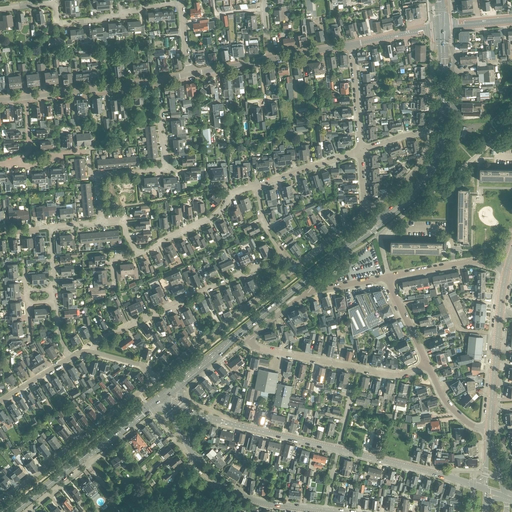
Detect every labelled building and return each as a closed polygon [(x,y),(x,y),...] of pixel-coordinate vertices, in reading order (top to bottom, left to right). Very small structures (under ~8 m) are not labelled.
[(99,0),(92,0),(93,5),(96,5),(97,11),(103,10),(102,1),(99,1),(99,0)] [(108,0),(109,1),(102,1),(103,10),(110,10),(109,3),(112,3),(111,0),(108,0)] [(333,3),(338,3),(337,0),(331,0),(332,1),(329,1),(330,10),(333,10),(333,3)] [(471,0),(467,1),(462,1),(463,7),(461,7),(461,5),(457,6),(458,13),(460,13),(460,15),(463,15),(473,13),(471,0)] [(194,4),(195,9),(191,10),(191,14),(190,14),(191,17),(192,17),(192,18),(202,17),(201,8),(200,8),(199,3),(194,4)] [(406,6),(403,6),(404,10),(406,9),(406,12),(404,12),(405,15),(406,15),(407,21),(411,20),(414,20),(414,19),(412,6),(413,6),(413,5),(406,6)] [(413,6),(412,6),(414,19),(421,18),(419,7),(418,5),(413,6)] [(279,11),(274,11),(275,21),(276,25),(280,24),(279,21),(283,21),(285,20),(284,14),(282,15),(282,12),(287,12),(286,6),(279,7),(279,11)] [(74,7),(65,8),(66,14),(72,14),(72,17),(79,16),(79,13),(75,13),(74,7)] [(42,11),(36,12),(37,21),(38,24),(44,23),(44,20),(43,16),(42,11)] [(146,22),(155,21),(154,13),(148,13),(148,16),(146,16),(146,22)] [(247,19),(248,23),(257,22),(256,16),(252,16),(252,15),(249,16),(247,16),(247,13),(240,13),(240,18),(244,17),(245,20),(247,19)] [(403,24),(401,16),(400,13),(393,14),(393,17),(394,21),(395,21),(396,26),(399,25),(399,26),(402,26),(402,25),(403,24)] [(17,18),(17,22),(15,22),(16,29),(21,29),(20,22),(24,22),(24,21),(26,21),(26,18),(24,18),(23,14),(17,14),(17,18)] [(0,21),(0,26),(0,30),(8,29),(7,25),(12,25),(13,27),(11,15),(7,16),(7,15),(6,15),(6,16),(3,16),(4,21),(0,21)] [(387,19),(382,20),(382,23),(384,30),(393,28),(391,21),(391,18),(392,17),(391,15),(388,15),(387,15),(387,19)] [(201,34),(200,31),(215,29),(214,22),(209,22),(209,20),(200,21),(200,24),(193,25),(194,32),(195,32),(195,35),(201,34)] [(313,21),(307,22),(308,33),(315,32),(313,21)] [(140,22),(134,23),(134,31),(141,31),(141,35),(144,35),(144,28),(141,28),(140,22)] [(257,22),(248,23),(248,26),(245,27),(245,29),(242,30),(242,34),(249,33),(248,30),(251,29),(251,30),(253,30),(253,29),(257,29),(257,22)] [(366,22),(359,24),(361,35),(368,33),(366,22)] [(380,22),(378,22),(373,23),(374,28),(373,28),(374,32),(381,31),(380,27),(380,26),(379,26),(379,25),(381,25),(380,22)] [(128,32),(134,31),(134,23),(127,23),(128,29),(124,29),(125,37),(128,36),(128,32)] [(353,24),(344,26),(347,38),(355,36),(354,32),(358,31),(356,23),(353,23),(353,24)] [(105,31),(106,34),(106,38),(109,38),(109,34),(115,33),(114,24),(108,25),(108,31),(105,31)] [(119,37),(125,37),(124,29),(121,30),(121,24),(114,24),(115,33),(115,35),(118,35),(118,36),(119,37)] [(303,35),(296,37),(298,45),(298,46),(303,45),(302,44),(308,43),(307,37),(306,32),(307,32),(306,26),(303,26),(303,32),(303,35)] [(332,39),(334,39),(334,40),(340,39),(339,32),(340,32),(339,27),(331,29),(332,33),(333,35),(331,35),(332,39)] [(100,40),(103,40),(103,41),(106,41),(106,38),(106,34),(102,34),(102,28),(96,29),(96,38),(99,37),(99,40),(100,40)] [(93,38),(96,38),(96,29),(89,29),(90,35),(86,36),(87,45),(91,45),(93,42),(93,38)] [(77,39),(76,30),(70,31),(70,37),(67,37),(68,44),(71,44),(71,40),(77,39)] [(80,46),(87,45),(86,36),(83,36),(83,30),(76,30),(77,39),(80,39),(80,46)] [(316,32),(318,42),(325,41),(323,31),(316,32)] [(298,45),(296,37),(296,34),(287,35),(287,38),(283,39),(284,48),(292,46),(298,45)] [(49,48),(62,47),(62,49),(66,48),(65,38),(61,38),(55,39),(55,38),(52,38),(52,39),(48,39),(49,48)] [(254,43),(249,44),(250,47),(249,47),(250,54),(255,54),(259,54),(258,40),(254,41),(254,43)] [(404,42),(396,44),(398,50),(398,52),(403,51),(402,49),(405,48),(404,42)] [(384,51),(383,52),(384,54),(385,54),(386,58),(387,58),(391,57),(392,60),(398,59),(397,55),(394,55),(392,45),(384,47),(384,51)] [(380,61),(380,60),(379,59),(378,49),(371,50),(374,62),(374,63),(380,62),(380,61)] [(179,57),(177,58),(176,55),(175,55),(174,50),(170,50),(171,59),(173,58),(175,69),(182,68),(181,68),(182,67),(182,65),(181,64),(180,58),(179,59),(179,57)] [(357,53),(358,60),(358,63),(363,62),(363,61),(365,61),(365,60),(366,59),(365,52),(357,53)] [(489,52),(486,52),(480,52),(480,54),(477,55),(460,56),(461,64),(462,64),(462,65),(472,65),(477,64),(477,62),(480,61),(486,61),(486,60),(491,60),(491,52),(489,52)] [(215,53),(207,55),(209,63),(217,62),(215,53)] [(416,53),(416,60),(421,60),(421,62),(425,62),(425,61),(426,53),(416,53)] [(204,54),(195,55),(197,65),(206,64),(204,54)] [(348,64),(347,55),(339,56),(340,65),(341,65),(341,67),(344,67),(344,68),(346,68),(346,66),(348,66),(348,64)] [(335,57),(327,58),(329,69),(337,67),(335,57)] [(166,65),(165,58),(158,60),(159,66),(158,66),(159,72),(165,71),(165,72),(168,71),(167,71),(168,70),(168,65),(166,65)] [(140,74),(139,64),(138,61),(135,62),(134,63),(134,65),(130,66),(131,71),(133,71),(134,74),(134,75),(137,75),(137,74),(140,74)] [(318,62),(314,63),(315,76),(316,76),(315,76),(325,75),(325,73),(325,72),(325,65),(321,66),(320,63),(318,63),(318,62)] [(123,63),(114,64),(116,77),(116,78),(119,77),(119,76),(120,76),(125,75),(124,70),(123,63)] [(148,63),(139,64),(140,74),(143,73),(143,74),(146,74),(146,73),(147,73),(146,69),(149,69),(148,63)] [(303,78),(302,74),(300,65),(294,67),(295,71),(294,71),(295,75),(296,80),(303,78)] [(485,78),(485,82),(495,82),(494,66),(478,67),(478,74),(484,74),(485,78)] [(60,75),(63,75),(64,84),(68,83),(72,82),(71,78),(73,78),(72,74),(68,74),(67,67),(62,68),(62,67),(59,67),(60,75)] [(288,68),(278,69),(279,73),(279,76),(288,75),(288,72),(288,68)] [(268,75),(265,75),(265,77),(266,85),(266,88),(270,87),(269,84),(271,84),(271,80),(275,79),(274,69),(267,70),(268,75)] [(84,82),(91,81),(90,73),(88,73),(88,71),(82,72),(82,74),(83,82),(84,82)] [(98,72),(90,73),(91,81),(99,80),(98,72)] [(248,78),(248,85),(257,84),(256,73),(247,74),(245,75),(246,79),(248,78)] [(76,83),(83,82),(82,74),(75,75),(76,83)] [(363,75),(363,82),(371,82),(370,74),(363,75)] [(485,82),(485,78),(479,79),(479,77),(472,78),(472,76),(469,76),(469,74),(462,75),(462,76),(461,76),(462,84),(464,84),(473,84),(473,83),(479,83),(485,82)] [(214,81),(204,82),(205,87),(206,87),(207,95),(215,93),(213,86),(215,86),(214,81)] [(195,84),(186,85),(187,91),(188,97),(196,95),(195,90),(196,89),(195,84)] [(173,87),(164,89),(165,94),(166,94),(167,98),(169,98),(170,109),(171,113),(176,112),(175,108),(175,100),(174,93),(174,92),(173,87)] [(489,92),(477,93),(477,94),(477,101),(484,101),(489,101),(488,100),(490,100),(489,92)] [(143,94),(134,95),(134,101),(135,101),(136,105),(143,104),(143,100),(144,100),(143,94)] [(101,98),(92,99),(93,115),(97,114),(97,113),(105,112),(104,104),(101,104),(101,98)] [(83,100),(78,101),(74,101),(75,113),(77,112),(78,116),(79,116),(84,116),(87,115),(87,112),(87,111),(86,100),(83,100)] [(116,101),(117,111),(121,110),(121,114),(124,114),(124,118),(127,118),(127,111),(124,111),(122,100),(116,101)] [(191,100),(187,101),(188,108),(187,108),(188,115),(200,113),(200,110),(192,111),(191,107),(191,100)] [(114,111),(117,111),(116,101),(111,101),(112,112),(109,112),(109,119),(112,119),(112,115),(114,115),(114,111)] [(276,106),(276,103),(268,104),(268,108),(269,110),(265,110),(266,116),(269,115),(277,114),(277,110),(277,106),(276,106)] [(222,104),(212,105),(214,128),(220,128),(221,130),(225,130),(223,109),(222,109),(222,104)] [(481,116),(481,109),(481,104),(473,104),(462,104),(462,112),(464,112),(464,116),(479,116),(481,116)] [(37,118),(37,120),(40,120),(39,108),(35,108),(35,107),(31,107),(32,111),(33,111),(33,118),(37,118)] [(260,107),(251,108),(252,117),(251,117),(251,121),(252,121),(259,121),(259,123),(260,130),(265,129),(264,122),(261,122),(261,121),(261,119),(261,116),(261,115),(261,113),(261,108),(260,108),(260,107)] [(172,128),(181,127),(184,127),(184,120),(184,118),(190,117),(190,115),(188,115),(182,116),(182,117),(177,118),(177,121),(171,122),(170,122),(170,126),(172,126),(172,128)] [(297,119),(297,127),(308,126),(307,118),(297,119)] [(352,122),(346,122),(346,123),(343,123),(344,129),(346,129),(347,132),(353,132),(352,122)] [(43,127),(42,128),(42,131),(36,131),(36,133),(35,133),(36,137),(37,137),(37,138),(47,137),(47,134),(48,134),(49,133),(49,131),(49,127),(47,127),(43,127)] [(181,130),(181,127),(172,128),(172,134),(179,134),(179,137),(186,136),(186,133),(185,130),(181,130)] [(6,140),(10,139),(21,139),(21,138),(22,138),(21,134),(20,134),(20,132),(14,133),(14,130),(5,130),(6,140)] [(83,134),(84,146),(87,146),(87,145),(91,145),(90,140),(93,139),(93,131),(90,132),(90,134),(83,134)] [(84,146),(83,134),(76,135),(76,133),(73,133),(74,141),(77,141),(77,146),(81,146),(84,146)] [(63,145),(62,145),(62,148),(66,148),(66,147),(69,147),(69,141),(72,141),(72,134),(66,135),(66,137),(62,137),(63,145)] [(186,140),(186,136),(179,137),(179,140),(173,141),(174,147),(183,146),(182,143),(184,143),(185,142),(184,140),(186,140)] [(46,142),(40,142),(40,146),(39,146),(40,150),(43,150),(43,149),(51,148),(50,145),(53,145),(52,138),(46,139),(46,142)] [(351,140),(338,142),(333,142),(336,150),(339,149),(345,148),(345,145),(352,145),(351,140)] [(12,141),(3,142),(4,148),(8,148),(8,151),(15,151),(16,152),(19,151),(19,147),(18,148),(18,144),(12,144),(12,141)] [(328,141),(325,142),(326,145),(325,146),(326,148),(324,149),(326,153),(328,152),(328,153),(334,151),(331,144),(329,144),(328,141)] [(280,152),(274,152),(274,159),(278,159),(279,165),(279,167),(285,166),(285,165),(284,156),(284,151),(283,145),(281,146),(280,146),(280,152)] [(309,145),(302,146),(303,150),(299,151),(300,160),(307,159),(307,153),(310,153),(309,145)] [(400,145),(395,147),(397,154),(398,154),(399,156),(403,154),(402,152),(400,145)] [(183,146),(174,147),(174,154),(180,153),(181,156),(188,155),(188,152),(187,152),(186,150),(185,149),(185,146),(183,146)] [(284,156),(285,165),(292,164),(291,157),(295,157),(295,150),(287,151),(288,155),(284,156)] [(188,159),(182,160),(183,166),(192,165),(192,162),(195,162),(194,155),(188,156),(188,159)] [(266,161),(263,162),(264,171),(269,171),(269,170),(270,170),(270,164),(273,163),(272,156),(266,157),(266,161)] [(264,171),(263,162),(259,162),(259,158),(252,158),(253,165),(256,165),(257,171),(264,171)] [(241,178),(240,167),(240,161),(235,162),(236,165),(230,166),(231,172),(234,172),(235,178),(235,179),(239,178),(241,178)] [(217,166),(218,180),(221,180),(221,181),(224,180),(225,180),(224,176),(224,171),(227,171),(226,163),(221,163),(221,168),(217,168),(217,166)] [(240,167),(241,178),(243,177),(243,178),(247,178),(247,177),(248,177),(247,171),(251,170),(250,163),(244,164),(244,167),(240,167)] [(398,170),(402,175),(407,171),(402,166),(400,164),(397,167),(399,169),(398,170)] [(342,168),(339,169),(339,173),(355,172),(355,165),(345,165),(345,166),(342,166),(342,168)] [(217,166),(207,167),(208,173),(211,173),(211,178),(212,181),(212,182),(215,181),(215,180),(218,180),(217,166)] [(68,185),(68,182),(67,174),(64,174),(63,167),(59,168),(59,169),(57,169),(57,179),(58,183),(66,182),(66,185),(68,185)] [(51,179),(48,179),(48,185),(52,185),(52,183),(53,183),(54,181),(54,179),(57,179),(57,169),(54,169),(54,168),(50,169),(51,179)] [(192,172),(185,173),(186,181),(196,180),(195,175),(200,175),(200,171),(204,171),(204,168),(200,168),(192,169),(192,172)] [(402,175),(398,170),(396,171),(395,169),(392,171),(393,173),(398,179),(402,175)] [(480,170),(480,181),(511,181),(511,171),(486,171),(480,171),(480,170)] [(11,191),(10,188),(10,181),(7,182),(6,172),(2,172),(2,173),(0,172),(0,176),(0,182),(4,182),(4,185),(5,184),(5,192),(11,191)] [(45,185),(48,185),(48,179),(45,179),(44,172),(40,173),(41,174),(38,174),(39,183),(41,183),(41,185),(42,186),(45,185)] [(328,172),(322,174),(325,184),(331,182),(328,172)] [(32,184),(39,183),(38,174),(35,174),(35,173),(31,173),(32,180),(29,180),(29,186),(33,186),(32,184)] [(13,181),(10,181),(10,188),(14,188),(13,185),(20,185),(19,175),(16,175),(16,174),(12,174),(13,181)] [(22,175),(19,175),(20,185),(26,184),(26,187),(29,186),(29,180),(26,180),(25,174),(21,174),(22,175)] [(317,175),(311,177),(312,184),(313,184),(314,188),(319,187),(320,192),(322,192),(322,194),(325,193),(324,191),(322,181),(319,182),(317,175)] [(157,178),(150,179),(151,188),(154,187),(154,189),(155,190),(158,189),(158,190),(158,191),(158,192),(159,193),(161,193),(161,186),(160,184),(157,184),(157,178)] [(176,178),(169,179),(170,188),(177,187),(177,191),(180,191),(180,184),(176,184),(176,178)] [(145,188),(151,188),(150,179),(144,179),(144,185),(141,186),(142,193),(145,192),(145,188)] [(164,188),(170,188),(169,179),(163,179),(164,185),(161,186),(161,193),(164,193),(164,188)] [(302,187),(300,188),(301,194),(304,193),(304,195),(312,193),(310,189),(308,189),(308,187),(306,180),(301,181),(302,187)] [(283,188),(282,188),(284,197),(285,200),(286,200),(287,206),(290,205),(290,202),(289,199),(287,187),(286,187),(285,187),(284,187),(283,187),(283,188)] [(267,191),(266,191),(267,200),(268,200),(269,207),(270,206),(271,209),(274,209),(270,190),(269,191),(269,190),(268,190),(267,190),(267,191)] [(458,190),(457,240),(460,240),(460,245),(463,245),(469,245),(469,240),(468,240),(469,196),(469,190),(462,190),(460,190),(458,190)] [(210,193),(210,194),(212,196),(208,200),(215,206),(220,200),(218,198),(219,197),(220,198),(221,195),(217,192),(210,193)] [(346,196),(339,197),(339,202),(346,201),(346,204),(353,204),(353,203),(357,203),(357,197),(346,198),(346,196)] [(241,204),(239,205),(242,213),(245,212),(244,210),(251,208),(248,198),(241,201),(241,204)] [(199,202),(193,203),(194,211),(197,211),(197,213),(204,212),(203,204),(199,204),(199,202)] [(72,208),(66,209),(67,218),(73,217),(73,211),(76,211),(75,204),(72,204),(72,208)] [(67,218),(66,209),(60,210),(59,205),(56,206),(57,213),(60,212),(60,219),(67,218)] [(320,205),(314,208),(318,213),(324,209),(320,205)] [(37,217),(37,216),(40,216),(41,217),(41,220),(43,220),(42,206),(36,207),(36,206),(32,207),(33,217),(37,217)] [(47,206),(42,206),(43,220),(45,220),(45,217),(46,216),(46,215),(48,215),(48,216),(52,216),(52,208),(48,208),(47,206)] [(181,208),(181,212),(184,212),(185,219),(192,218),(191,208),(185,208),(185,206),(181,206),(181,208)] [(19,224),(18,211),(12,211),(12,207),(8,207),(9,222),(13,221),(13,220),(16,220),(16,221),(17,221),(17,225),(19,224)] [(141,210),(134,211),(135,219),(145,218),(145,212),(149,212),(149,207),(141,207),(141,210)] [(181,212),(181,208),(175,209),(175,215),(172,215),(172,225),(179,225),(179,218),(182,218),(181,212)] [(229,213),(233,223),(242,220),(238,208),(233,210),(233,212),(229,213)] [(269,211),(265,212),(266,215),(270,214),(271,219),(275,218),(274,213),(275,213),(274,210),(274,209),(271,209),(271,211),(269,211)] [(24,210),(18,211),(19,224),(22,224),(21,221),(22,220),(22,219),(25,219),(25,220),(29,220),(28,212),(24,212),(24,210)] [(332,211),(325,217),(328,221),(330,224),(331,224),(333,227),(336,225),(338,224),(338,223),(333,217),(334,217),(335,215),(335,214),(334,213),(333,212),(332,211)] [(162,215),(162,218),(159,219),(160,225),(159,226),(159,227),(160,228),(160,229),(167,228),(166,215),(162,215)] [(285,222),(275,228),(279,236),(290,230),(292,228),(289,223),(290,223),(289,221),(292,219),(290,215),(283,219),(285,222)] [(141,221),(142,224),(135,224),(136,230),(146,229),(145,226),(150,225),(149,220),(141,221)] [(224,222),(218,225),(222,233),(221,234),(223,239),(228,236),(226,232),(228,231),(230,235),(233,233),(230,226),(227,227),(224,222)] [(321,222),(317,225),(319,228),(319,229),(323,235),(324,234),(325,235),(326,234),(326,233),(328,231),(326,228),(326,226),(325,225),(323,225),(321,222)] [(249,224),(242,227),(245,233),(249,231),(251,236),(260,231),(256,224),(251,227),(249,224)] [(211,228),(204,232),(208,241),(213,239),(214,242),(220,239),(217,233),(214,234),(211,228)] [(311,230),(308,232),(306,234),(308,237),(313,243),(314,242),(315,243),(316,242),(316,241),(318,239),(316,236),(316,235),(314,233),(313,233),(311,230)] [(144,236),(136,236),(137,244),(148,243),(147,237),(151,236),(150,232),(143,233),(144,236)] [(197,235),(191,238),(195,247),(199,245),(201,249),(207,246),(203,239),(200,241),(197,235)] [(66,246),(65,236),(59,237),(60,244),(56,244),(57,253),(61,253),(61,251),(60,246),(66,246)] [(65,236),(66,246),(72,245),(72,250),(75,249),(75,242),(72,243),(71,236),(65,236)] [(43,238),(40,239),(40,237),(35,237),(35,239),(36,245),(37,249),(33,249),(34,259),(38,259),(37,252),(40,252),(40,250),(44,250),(43,238)] [(29,239),(22,239),(23,248),(28,248),(28,250),(33,249),(32,243),(29,243),(29,239)] [(20,246),(17,246),(17,240),(10,241),(11,250),(17,250),(17,252),(20,252),(20,246)] [(190,246),(187,247),(184,241),(177,245),(181,254),(186,252),(188,256),(193,253),(190,246)] [(391,243),(391,254),(441,254),(442,252),(447,252),(447,242),(442,242),(442,244),(397,243),(391,243)] [(296,243),(290,249),(296,257),(302,253),(299,250),(301,249),(296,243)] [(262,259),(263,259),(271,255),(266,244),(258,248),(260,253),(258,254),(260,259),(262,258),(262,259)] [(168,254),(164,256),(168,264),(174,260),(173,257),(177,255),(172,245),(165,249),(168,254)] [(249,252),(243,255),(247,263),(252,261),(250,255),(252,254),(250,248),(247,249),(249,252)] [(159,253),(152,257),(156,264),(163,261),(159,253)] [(71,263),(70,256),(71,256),(71,257),(77,257),(77,254),(65,254),(66,257),(60,257),(61,264),(71,263)] [(224,254),(222,255),(228,269),(234,266),(231,260),(228,262),(225,257),(224,254)] [(247,263),(243,255),(238,257),(236,254),(234,255),(236,261),(239,260),(241,266),(247,263)] [(221,259),(222,262),(218,264),(219,266),(222,271),(228,269),(222,255),(219,256),(221,259)] [(104,256),(94,257),(95,262),(89,262),(89,268),(97,267),(97,263),(105,263),(104,256)] [(147,261),(140,263),(143,272),(148,270),(149,273),(153,272),(152,266),(149,267),(147,261)] [(8,265),(8,272),(17,271),(17,265),(10,265),(10,262),(3,263),(3,266),(8,265)] [(127,265),(127,274),(131,274),(131,277),(134,276),(134,279),(138,279),(137,271),(134,271),(133,264),(127,265)] [(206,266),(211,277),(217,274),(214,268),(211,270),(209,265),(208,264),(205,265),(206,266)] [(127,274),(127,265),(120,266),(121,272),(117,272),(118,281),(122,280),(122,277),(125,277),(124,274),(127,274)] [(73,266),(65,266),(65,269),(61,269),(62,276),(71,275),(71,272),(74,272),(73,266)] [(205,272),(203,273),(201,270),(198,271),(201,277),(203,276),(205,279),(211,277),(206,266),(203,267),(205,269),(204,270),(205,272)] [(93,268),(93,271),(93,275),(97,274),(97,278),(106,277),(105,270),(99,271),(99,268),(93,268)] [(169,272),(170,274),(172,277),(173,280),(179,294),(181,293),(182,294),(183,293),(183,292),(184,292),(181,285),(180,285),(177,278),(180,277),(178,271),(177,269),(169,272)] [(183,273),(187,283),(191,281),(194,287),(195,288),(198,287),(197,286),(201,284),(196,274),(192,276),(189,270),(183,273)] [(18,278),(17,271),(8,272),(9,278),(4,279),(5,282),(12,281),(12,278),(18,278)] [(179,294),(173,280),(172,277),(170,274),(169,272),(163,275),(165,281),(169,280),(171,284),(172,288),(167,290),(170,296),(174,294),(174,296),(175,295),(176,296),(178,295),(178,294),(179,294)] [(39,284),(38,275),(35,275),(35,273),(28,273),(29,278),(32,278),(32,284),(32,285),(37,285),(37,284),(39,284)] [(41,275),(38,275),(39,284),(45,283),(45,279),(48,279),(47,273),(43,273),(41,275)] [(452,274),(446,275),(447,283),(447,284),(448,286),(454,285),(454,281),(452,274)] [(446,275),(439,276),(441,284),(444,283),(444,285),(447,284),(447,283),(446,275)] [(94,282),(94,284),(94,287),(101,287),(100,284),(107,283),(106,277),(97,278),(97,281),(94,282)] [(256,284),(253,278),(246,281),(247,282),(245,283),(246,286),(243,287),(246,294),(253,290),(252,289),(254,288),(253,285),(256,284)] [(9,285),(10,291),(19,290),(18,284),(12,284),(12,281),(5,282),(5,285),(9,285)] [(67,290),(69,290),(75,290),(74,282),(72,282),(72,281),(62,282),(62,288),(67,287),(67,290)] [(403,286),(399,286),(400,291),(404,291),(410,289),(409,281),(403,283),(403,286)] [(238,284),(233,287),(237,294),(235,295),(238,304),(242,302),(239,296),(243,294),(238,284)] [(155,293),(153,295),(157,304),(163,301),(161,298),(164,296),(160,286),(153,289),(155,293)] [(99,288),(88,289),(88,293),(91,292),(91,297),(94,296),(95,300),(103,299),(102,295),(105,295),(105,290),(99,291),(99,288)] [(228,289),(223,291),(227,299),(225,300),(228,308),(232,307),(229,300),(233,299),(228,289)] [(6,298),(6,301),(13,300),(13,297),(19,297),(20,296),(20,292),(19,292),(19,290),(10,291),(10,297),(6,298)] [(63,294),(63,300),(72,300),(72,293),(76,293),(76,290),(75,290),(69,290),(69,293),(63,294)] [(381,291),(372,292),(375,299),(384,298),(381,291)] [(153,295),(150,296),(148,292),(143,294),(147,303),(150,302),(152,306),(157,304),(153,295)] [(389,307),(384,298),(375,299),(372,292),(356,295),(360,304),(348,310),(353,337),(369,329),(372,328),(378,325),(384,322),(383,318),(393,313),(390,306),(389,307)] [(223,313),(222,311),(219,305),(223,303),(218,293),(213,296),(217,304),(215,304),(219,314),(223,313)] [(324,299),(322,300),(323,304),(325,312),(332,309),(331,304),(328,297),(324,298),(324,299)] [(137,303),(134,304),(137,313),(143,310),(141,305),(143,304),(140,298),(135,300),(137,303)] [(337,299),(336,299),(337,305),(336,306),(337,308),(338,308),(338,309),(339,313),(346,311),(345,308),(346,308),(344,298),(340,299),(339,298),(338,298),(337,298),(337,299)] [(413,305),(414,312),(424,310),(423,306),(429,305),(428,299),(419,300),(420,304),(413,305)] [(21,303),(20,303),(13,304),(13,300),(6,301),(6,304),(11,304),(11,310),(20,310),(20,308),(21,308),(21,303)] [(72,300),(63,300),(64,307),(70,306),(70,309),(77,309),(77,306),(73,306),(72,300)] [(205,300),(198,303),(200,306),(201,309),(199,310),(200,314),(203,313),(204,313),(206,312),(208,311),(207,306),(206,303),(205,300)] [(312,302),(311,302),(312,310),(313,310),(313,313),(320,312),(319,309),(319,306),(318,306),(317,301),(314,302),(314,301),(313,302),(312,302)] [(124,305),(122,306),(123,309),(125,308),(127,311),(130,310),(132,315),(137,313),(134,304),(131,306),(129,302),(127,304),(124,305)] [(183,310),(187,319),(183,321),(186,326),(189,334),(194,332),(189,322),(194,320),(188,307),(183,310)] [(41,322),(41,318),(41,309),(34,310),(35,319),(33,319),(33,322),(41,322)] [(118,309),(110,313),(111,315),(108,317),(110,320),(112,319),(115,324),(123,320),(119,313),(120,313),(118,309)] [(302,322),(301,322),(305,320),(304,317),(300,309),(288,314),(292,322),(294,321),(295,325),(302,322)] [(7,317),(7,320),(15,320),(14,317),(22,316),(21,311),(20,312),(20,310),(11,310),(11,313),(10,315),(10,317),(7,317)] [(69,311),(64,312),(65,318),(67,318),(68,320),(79,319),(78,316),(77,316),(77,310),(69,311)] [(172,323),(171,324),(172,327),(179,324),(181,328),(185,326),(181,319),(179,321),(176,314),(169,318),(172,323)] [(328,326),(324,315),(319,317),(320,321),(319,321),(321,327),(328,326)] [(433,326),(435,325),(434,321),(432,321),(431,318),(428,318),(420,320),(421,327),(426,326),(426,328),(433,326)] [(97,320),(99,323),(96,324),(98,328),(100,327),(101,330),(103,330),(104,330),(105,329),(106,328),(103,321),(102,321),(101,319),(97,320)] [(13,330),(22,329),(21,327),(23,327),(22,322),(15,323),(15,320),(7,320),(8,323),(12,323),(13,330)] [(172,332),(168,326),(166,327),(163,320),(156,323),(159,329),(158,329),(159,333),(166,330),(168,334),(172,332)] [(385,333),(387,333),(388,335),(400,329),(397,321),(389,325),(382,328),(385,333)] [(146,324),(141,328),(146,334),(148,333),(150,335),(153,333),(151,331),(146,324)] [(84,326),(81,328),(82,331),(80,332),(84,339),(85,339),(87,338),(87,337),(89,336),(87,332),(88,332),(87,329),(86,329),(86,327),(84,327),(84,326)] [(279,330),(278,331),(275,331),(265,334),(266,338),(279,335),(280,335),(280,333),(287,331),(285,326),(283,327),(283,326),(279,327),(279,330)] [(294,326),(290,329),(296,337),(304,334),(302,329),(297,330),(294,326)] [(424,330),(423,331),(424,334),(425,333),(425,336),(433,334),(437,333),(436,327),(432,328),(424,330)] [(9,336),(9,339),(16,339),(16,336),(22,335),(23,335),(23,330),(22,330),(22,329),(13,330),(13,333),(11,334),(12,336),(9,336)] [(388,335),(389,337),(391,341),(395,339),(403,335),(400,329),(388,335)] [(183,337),(178,341),(180,344),(181,344),(185,348),(191,344),(186,338),(189,336),(184,330),(181,333),(183,337)] [(71,338),(70,338),(72,341),(71,342),(73,346),(81,342),(78,338),(76,335),(75,336),(74,334),(70,336),(71,338)] [(166,338),(170,343),(174,340),(170,335),(166,338)] [(323,343),(320,342),(321,336),(317,336),(316,341),(314,350),(321,352),(323,343)] [(130,337),(128,338),(120,344),(123,349),(134,342),(130,337)] [(473,358),(480,359),(481,359),(483,338),(479,338),(470,337),(469,337),(469,345),(468,351),(468,356),(472,355),(473,358)] [(431,348),(446,341),(445,338),(442,339),(442,338),(433,341),(434,342),(429,344),(431,348)] [(16,339),(9,339),(6,339),(6,342),(8,342),(9,344),(13,351),(23,344),(22,342),(21,341),(18,341),(18,339),(16,339)] [(311,341),(308,341),(309,340),(305,339),(305,340),(304,343),(302,350),(303,351),(305,352),(306,351),(309,352),(309,347),(310,347),(311,344),(311,341)] [(409,348),(406,341),(397,345),(398,345),(395,347),(396,350),(397,350),(398,353),(400,352),(401,352),(402,352),(404,351),(404,350),(409,348)] [(448,345),(446,341),(431,348),(433,352),(437,350),(437,351),(446,347),(445,346),(448,345)] [(174,345),(168,349),(174,357),(180,352),(174,345)] [(51,346),(45,350),(48,354),(51,359),(57,355),(51,346)] [(347,349),(347,351),(345,360),(352,361),(353,353),(353,352),(354,350),(347,349)] [(456,354),(455,349),(445,351),(446,353),(444,354),(436,356),(439,365),(441,364),(441,365),(442,364),(446,363),(449,362),(448,357),(454,356),(454,355),(456,354)] [(151,351),(145,350),(143,358),(148,360),(151,351)] [(360,360),(360,362),(361,362),(361,363),(365,364),(366,363),(367,363),(367,358),(368,358),(369,356),(368,356),(368,352),(362,351),(362,354),(360,360)] [(39,358),(39,357),(41,356),(39,354),(35,357),(42,369),(47,366),(42,358),(39,359),(39,358)] [(161,354),(158,357),(159,358),(164,365),(170,361),(164,354),(163,355),(161,354)] [(412,354),(403,358),(406,364),(415,360),(412,354)] [(472,355),(468,356),(458,357),(458,358),(458,359),(459,362),(455,363),(455,366),(472,363),(474,363),(473,358),(472,355)] [(34,373),(37,371),(42,369),(35,357),(31,359),(33,361),(34,361),(34,362),(32,363),(34,366),(31,368),(34,373)] [(234,361),(229,365),(234,371),(244,363),(242,360),(241,358),(240,358),(240,357),(235,361),(234,361)] [(259,360),(252,358),(250,368),(257,370),(258,364),(261,365),(267,367),(269,361),(259,359),(259,360)] [(480,359),(473,358),(474,363),(472,363),(472,369),(480,370),(481,363),(480,363),(480,359)] [(390,360),(387,359),(386,367),(389,367),(389,368),(394,368),(397,368),(398,360),(394,360),(390,360)] [(20,366),(14,370),(20,378),(26,374),(22,369),(26,367),(22,361),(18,363),(20,366)] [(285,361),(283,371),(283,372),(284,372),(283,375),(285,378),(286,378),(288,376),(291,375),(291,373),(290,373),(292,363),(288,362),(285,361)] [(82,362),(77,365),(81,372),(81,371),(83,375),(86,373),(85,373),(86,372),(85,370),(86,370),(85,369),(86,369),(82,362)] [(93,376),(94,374),(95,371),(97,364),(92,362),(90,370),(89,373),(90,373),(89,375),(93,376)] [(101,370),(100,373),(97,374),(97,373),(96,376),(100,381),(104,379),(102,375),(102,374),(105,374),(105,371),(108,372),(109,366),(102,364),(100,370),(101,370)] [(304,378),(304,377),(305,374),(306,365),(300,364),(298,372),(297,372),(296,377),(299,377),(299,379),(300,380),(302,380),(303,378),(304,378)] [(73,367),(68,370),(72,377),(76,382),(78,380),(75,375),(77,374),(73,367)] [(221,367),(217,370),(222,377),(223,377),(224,379),(229,375),(227,373),(224,368),(223,369),(221,367)] [(316,384),(315,387),(318,388),(324,389),(324,385),(323,385),(323,384),(323,382),(323,380),(324,377),(326,369),(319,368),(318,372),(317,372),(317,375),(318,376),(317,379),(317,380),(316,384)] [(451,368),(443,371),(445,377),(452,375),(451,369),(451,368)] [(278,374),(259,370),(255,389),(275,393),(278,374)] [(454,376),(455,380),(462,378),(462,374),(460,375),(460,371),(456,372),(457,375),(454,376)] [(60,375),(64,382),(66,385),(68,384),(71,382),(69,379),(65,372),(60,375)] [(135,373),(132,375),(134,377),(133,377),(138,384),(139,383),(140,383),(142,381),(143,380),(142,378),(143,377),(141,374),(140,375),(139,373),(136,375),(135,373)] [(214,373),(209,377),(216,385),(221,381),(223,385),(226,383),(221,378),(220,379),(216,374),(215,375),(214,373)] [(12,375),(4,380),(6,383),(9,381),(11,386),(17,382),(12,375)] [(116,382),(113,378),(111,375),(108,377),(108,379),(110,381),(114,387),(118,384),(116,382)] [(370,379),(362,377),(360,387),(368,389),(370,379)] [(56,378),(51,381),(57,390),(62,387),(60,384),(56,378)] [(122,378),(120,380),(121,382),(121,383),(128,392),(130,391),(132,389),(134,388),(126,378),(124,380),(122,378)] [(89,380),(85,382),(87,386),(89,389),(93,386),(89,380)] [(206,380),(201,383),(207,390),(208,392),(213,388),(211,386),(212,386),(208,381),(207,382),(206,380)] [(371,382),(370,388),(373,389),(373,392),(377,392),(377,395),(380,395),(381,390),(379,389),(380,382),(378,381),(377,380),(376,380),(375,381),(374,380),(374,382),(371,382)] [(466,385),(468,388),(467,382),(465,382),(464,381),(461,383),(459,381),(457,381),(456,383),(451,386),(452,386),(451,387),(453,390),(453,389),(457,387),(457,388),(459,387),(460,388),(462,386),(463,387),(466,385)] [(468,388),(468,391),(475,390),(475,381),(467,382),(468,388)] [(54,394),(52,389),(48,383),(43,386),(47,393),(49,396),(51,395),(52,396),(54,394)] [(278,384),(274,405),(288,407),(292,387),(278,384)] [(400,406),(402,396),(405,384),(401,384),(399,392),(399,395),(398,397),(396,406),(400,406)] [(409,385),(405,384),(402,396),(400,406),(405,407),(406,404),(407,399),(405,398),(406,396),(406,393),(407,394),(409,385)] [(414,385),(414,386),(419,387),(419,390),(417,391),(419,397),(414,398),(415,401),(424,399),(423,396),(429,394),(427,390),(428,389),(424,388),(414,385)] [(453,389),(454,390),(457,394),(461,392),(463,392),(464,390),(465,390),(467,389),(468,391),(468,388),(466,385),(463,387),(462,386),(460,388),(459,387),(457,388),(457,387),(453,389)] [(199,386),(193,390),(199,396),(201,398),(206,394),(204,392),(202,389),(199,386)] [(117,387),(112,391),(114,393),(113,393),(119,399),(120,399),(121,398),(121,397),(123,396),(122,394),(122,393),(118,389),(117,387)] [(39,388),(34,391),(38,398),(39,398),(40,401),(45,398),(43,395),(44,395),(39,388)] [(261,391),(249,389),(247,401),(252,402),(253,400),(259,401),(261,391)] [(78,390),(71,394),(73,398),(80,394),(78,390)] [(476,394),(475,390),(468,391),(468,394),(469,394),(460,403),(466,408),(474,400),(472,398),(476,394)] [(260,399),(267,400),(269,393),(261,392),(260,399)] [(108,393),(103,397),(105,399),(110,406),(111,406),(113,404),(115,402),(110,395),(109,395),(108,393)] [(30,394),(25,397),(30,405),(34,403),(33,400),(34,400),(30,394)] [(221,397),(219,404),(227,406),(229,397),(230,395),(226,394),(226,395),(224,395),(224,398),(221,397)] [(329,401),(341,404),(342,397),(330,394),(329,401)] [(291,395),(290,401),(295,402),(295,401),(305,403),(306,398),(303,398),(300,397),(299,397),(297,397),(291,395)] [(242,399),(235,397),(231,410),(238,413),(242,399)] [(365,399),(357,398),(356,404),(364,406),(363,407),(367,408),(368,404),(369,404),(370,401),(365,400),(365,399)] [(22,399),(17,402),(21,408),(22,407),(23,409),(26,408),(25,405),(22,399)] [(414,405),(415,409),(437,403),(436,399),(427,401),(427,402),(424,402),(425,404),(422,405),(422,403),(421,400),(417,401),(418,404),(414,405)] [(98,401),(94,404),(95,406),(95,407),(99,412),(99,411),(101,413),(102,412),(103,413),(105,411),(105,410),(106,409),(100,403),(98,401)] [(288,407),(297,409),(299,403),(290,401),(288,407)] [(13,403),(8,407),(8,408),(9,410),(10,410),(12,413),(15,417),(20,414),(13,403)] [(437,403),(415,409),(416,413),(420,412),(424,411),(429,409),(439,406),(437,403)] [(254,408),(248,406),(247,409),(248,409),(246,418),(247,418),(247,419),(250,420),(251,419),(252,419),(254,411),(254,410),(254,408)] [(327,412),(331,413),(333,414),(332,414),(339,415),(340,410),(328,407),(327,412)] [(90,408),(85,412),(87,414),(92,420),(93,420),(95,419),(95,418),(96,417),(95,415),(95,414),(92,410),(91,410),(90,408)] [(66,415),(61,409),(56,412),(61,418),(66,415)] [(4,419),(5,422),(8,425),(11,423),(5,414),(4,415),(2,411),(0,412),(0,419),(1,421),(4,419)] [(265,413),(260,412),(259,416),(257,423),(264,425),(266,417),(268,412),(265,412),(265,413)] [(12,413),(11,414),(9,415),(14,423),(17,421),(12,413)] [(81,414),(77,418),(78,420),(79,421),(80,423),(81,423),(84,427),(85,426),(88,425),(88,424),(88,423),(87,421),(83,416),(81,414)] [(39,423),(35,417),(32,419),(33,421),(29,424),(32,427),(39,423)] [(306,419),(303,431),(310,433),(312,423),(313,421),(311,420),(310,423),(309,422),(309,420),(309,419),(306,419)] [(425,424),(431,423),(431,420),(424,421),(413,422),(414,429),(418,428),(417,427),(426,426),(425,424)] [(74,421),(69,425),(71,427),(70,427),(74,432),(75,431),(76,433),(78,431),(79,432),(80,431),(80,430),(81,429),(76,423),(75,423),(74,421)] [(155,435),(156,437),(158,436),(163,433),(153,421),(149,425),(156,434),(155,435)] [(434,423),(431,423),(432,431),(435,431),(440,431),(439,422),(434,422),(434,423)] [(335,425),(329,423),(327,434),(333,435),(335,425)] [(216,428),(210,426),(208,434),(208,436),(214,437),(214,435),(215,435),(216,428)] [(318,426),(317,431),(316,437),(322,439),(323,432),(324,427),(318,426)] [(151,443),(154,441),(157,444),(160,442),(156,437),(155,435),(154,435),(152,433),(151,434),(146,427),(141,431),(151,443)] [(64,428),(58,432),(64,439),(69,435),(64,428)] [(457,441),(461,441),(461,443),(465,442),(465,439),(464,429),(463,428),(454,429),(455,440),(457,440),(457,441)] [(234,434),(222,431),(220,438),(232,441),(234,434)] [(238,442),(239,442),(238,444),(244,445),(244,443),(246,435),(240,433),(238,442)] [(137,434),(129,440),(130,440),(129,441),(131,444),(132,443),(133,444),(132,444),(135,448),(136,448),(135,449),(138,452),(138,451),(141,454),(145,452),(142,449),(143,448),(144,449),(147,446),(137,434)] [(54,436),(48,441),(55,450),(60,445),(56,440),(57,440),(54,436)] [(248,444),(247,448),(255,450),(256,445),(254,445),(256,437),(250,436),(248,444)] [(41,437),(37,440),(42,447),(46,444),(41,437)] [(378,438),(375,437),(375,439),(374,438),(372,447),(379,449),(380,447),(381,447),(381,444),(382,440),(378,439),(378,438)] [(415,447),(413,454),(414,454),(413,459),(419,460),(420,454),(423,455),(424,449),(423,449),(425,439),(420,438),(419,442),(421,443),(420,448),(415,447)] [(260,439),(258,447),(257,447),(256,451),(260,452),(261,450),(263,451),(264,448),(266,441),(260,439)] [(281,444),(276,443),(273,452),(273,454),(275,454),(276,452),(279,453),(281,444)] [(284,456),(283,459),(288,460),(290,460),(291,458),(292,454),(292,455),(294,446),(287,444),(285,453),(284,456)] [(477,454),(476,446),(472,446),(472,447),(466,448),(467,455),(477,454)] [(39,451),(45,458),(50,454),(45,447),(39,451)] [(162,448),(158,452),(161,456),(163,455),(166,459),(174,452),(169,447),(164,451),(162,448)] [(212,459),(217,454),(213,449),(207,455),(212,459)] [(310,452),(302,451),(300,460),(308,462),(310,452)] [(121,453),(115,457),(116,458),(111,461),(113,465),(113,466),(114,468),(115,467),(115,468),(123,463),(123,461),(126,459),(121,453)] [(432,454),(425,453),(423,460),(430,462),(432,454)] [(441,453),(440,464),(442,464),(442,465),(444,465),(444,464),(445,464),(446,458),(448,458),(448,454),(441,453)] [(217,454),(212,459),(216,464),(221,459),(217,454)] [(221,459),(216,464),(220,469),(226,464),(223,461),(226,458),(224,456),(221,459)] [(171,465),(174,469),(182,462),(178,457),(173,461),(171,458),(165,463),(169,467),(171,465)] [(465,458),(455,460),(455,466),(461,466),(460,462),(465,462),(465,463),(469,463),(469,466),(477,466),(477,460),(472,460),(472,459),(468,459),(468,460),(466,460),(466,459),(465,459),(465,458)] [(27,461),(35,471),(38,468),(32,460),(31,459),(27,461)] [(32,473),(35,471),(27,461),(24,463),(26,465),(32,473)] [(229,469),(227,473),(232,477),(237,481),(242,474),(231,467),(234,463),(232,462),(227,468),(229,469)] [(349,476),(351,467),(346,466),(343,466),(342,467),(341,475),(349,476)] [(20,467),(15,472),(20,478),(25,474),(20,467)] [(375,469),(372,482),(373,483),(376,483),(376,482),(377,479),(376,479),(377,476),(380,477),(382,471),(375,469)] [(392,471),(389,470),(388,475),(387,475),(386,478),(387,478),(386,481),(392,482),(393,480),(395,472),(394,472),(394,471),(392,470),(392,471)] [(20,478),(15,472),(9,476),(15,482),(20,478)] [(166,481),(173,476),(170,473),(164,478),(166,481)] [(4,490),(5,490),(9,486),(6,482),(9,480),(5,475),(1,478),(2,481),(0,482),(0,483),(2,487),(1,487),(1,489),(2,490),(4,490)] [(419,477),(413,475),(411,481),(408,480),(406,485),(416,488),(416,484),(417,485),(419,477)] [(89,479),(80,486),(88,496),(96,489),(89,479)] [(247,479),(245,486),(248,486),(248,494),(250,494),(252,495),(252,494),(253,494),(254,486),(254,484),(254,480),(250,480),(250,479),(247,479)] [(422,489),(425,490),(428,491),(429,488),(431,480),(430,480),(428,479),(428,480),(425,479),(424,484),(423,483),(422,486),(422,489)] [(269,481),(264,480),(264,483),(263,483),(262,487),(260,486),(259,494),(265,495),(266,487),(266,483),(269,484),(269,481)] [(437,482),(434,492),(440,494),(438,499),(441,500),(443,494),(441,493),(444,484),(437,482)] [(350,491),(349,497),(349,498),(348,505),(348,506),(355,507),(355,506),(356,503),(358,503),(360,486),(356,485),(355,491),(350,491)] [(445,490),(443,497),(448,499),(449,495),(453,496),(456,488),(449,486),(448,491),(445,490)] [(383,488),(382,495),(386,496),(388,497),(387,499),(387,501),(386,510),(390,510),(391,497),(390,497),(391,495),(387,495),(387,489),(383,488)] [(76,503),(79,501),(82,499),(80,496),(81,496),(75,489),(69,493),(75,501),(76,503)] [(308,492),(307,500),(310,500),(310,501),(312,501),(312,500),(313,500),(314,497),(317,497),(317,493),(314,492),(311,492),(312,490),(308,489),(308,492)] [(407,511),(409,500),(403,499),(402,507),(401,507),(401,509),(402,509),(401,511),(403,511),(407,511)] [(61,505),(63,508),(66,511),(72,511),(74,511),(76,511),(78,511),(75,508),(74,509),(67,500),(61,505)] [(461,502),(450,501),(448,511),(453,511),(454,507),(453,507),(454,505),(461,506),(461,502)] [(421,505),(420,511),(427,511),(428,507),(430,507),(431,502),(422,502),(421,505)]
